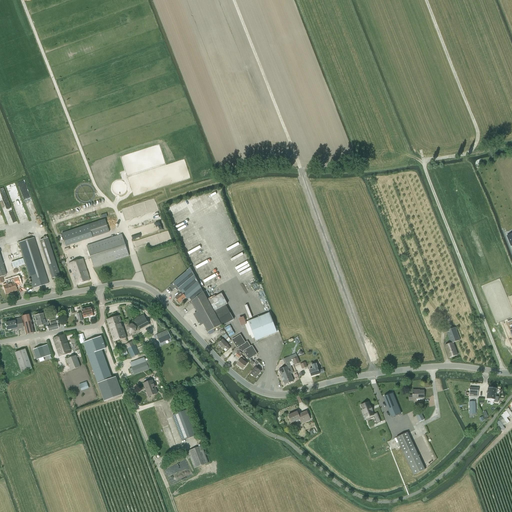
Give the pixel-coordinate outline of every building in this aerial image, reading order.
[(19,183),(29,217),(35,215),(26,181),(19,183)] [(8,188),(18,216),(25,214),(14,186),(8,188)] [(0,190),(0,201),(8,224),(15,222),(4,190),(0,190)] [(207,206),(221,197),(220,194),(205,203),(207,206)] [(158,211),(149,214),(152,222),(160,219),(158,211)] [(66,246),(104,234),(109,232),(105,220),(62,234),(66,246)] [(162,220),(141,229),(142,232),(163,223),(162,220)] [(185,232),(187,235),(197,229),(195,227),(185,232)] [(94,268),(129,256),(121,234),(86,246),(94,268)] [(48,284),(37,251),(33,238),(18,243),(33,289),(48,284)] [(59,276),(51,251),(47,238),(40,241),(52,279),(59,276)] [(236,249),(240,242),(235,239),(231,246),(236,249)] [(231,256),(236,260),(244,249),(240,246),(231,256)] [(76,285),(89,281),(82,259),(68,264),(76,285)] [(190,268),(187,271),(169,286),(173,290),(175,288),(177,290),(178,289),(181,292),(175,298),(179,303),(186,297),(188,300),(201,288),(190,268)] [(5,294),(16,291),(14,283),(11,284),(10,283),(6,284),(7,285),(3,286),(5,294)] [(208,332),(221,325),(203,292),(191,302),(208,332)] [(222,326),(234,319),(226,305),(214,311),(222,326)] [(92,309),(91,307),(82,310),(83,318),(93,315),(92,311),(94,311),(93,308),(92,309)] [(256,341),(276,332),(269,313),(244,323),(248,334),(250,333),(252,338),(254,338),(256,341)] [(44,319),(43,314),(34,316),(36,325),(39,324),(39,321),(42,321),(41,320),(44,319)] [(21,317),(26,334),(33,333),(30,319),(29,315),(25,316),(21,317)] [(149,325),(144,315),(134,320),(140,330),(149,325)] [(119,316),(107,320),(114,342),(126,338),(119,316)] [(13,319),(14,322),(5,323),(7,330),(15,329),(16,330),(19,329),(23,328),(21,318),(13,319)] [(39,324),(36,325),(37,327),(48,324),(47,318),(44,319),(41,320),(42,321),(39,321),(39,324)] [(452,343),(459,341),(455,328),(446,331),(450,343),(444,346),(449,358),(457,355),(452,343)] [(167,330),(156,335),(160,343),(171,338),(167,330)] [(53,338),(59,356),(70,352),(64,334),(53,338)] [(244,343),(239,335),(231,340),(236,348),(237,348),(238,349),(242,352),(243,351),(248,359),(256,354),(251,346),(250,347),(246,341),(244,343)] [(83,343),(98,384),(112,378),(101,350),(105,349),(101,336),(83,343)] [(227,350),(230,348),(228,345),(222,339),(218,344),(223,349),(225,348),(227,350)] [(131,358),(139,354),(133,341),(126,345),(123,347),(124,349),(127,348),(131,358)] [(43,358),(50,355),(51,355),(47,345),(33,350),(37,360),(39,359),(40,362),(44,360),(43,358)] [(25,349),(15,353),(21,372),(32,369),(25,349)] [(71,370),(80,367),(76,355),(66,359),(71,370)] [(286,367),(278,370),(281,377),(286,374),(288,373),(288,372),(289,372),(287,367),(290,366),(293,364),(291,361),(291,360),(289,356),(283,359),(286,367)] [(247,364),(244,362),(243,360),(244,358),(242,357),(241,359),(240,358),(236,364),(242,369),(247,364)] [(147,363),(130,369),(132,376),(149,370),(147,363)] [(311,377),(319,374),(317,368),(316,365),(312,366),(313,369),(309,370),(311,377)] [(255,378),(261,371),(258,368),(256,366),(250,373),(255,378)] [(286,374),(281,377),(284,385),(293,381),(290,374),(293,373),(290,366),(287,367),(289,372),(288,372),(288,373),(286,374)] [(116,377),(112,378),(98,384),(104,401),(122,395),(116,377)] [(157,394),(152,381),(143,384),(145,389),(146,389),(149,397),(157,394)] [(89,388),(88,384),(87,382),(79,384),(81,390),(89,388)] [(464,387),(463,396),(477,397),(478,388),(464,387)] [(486,399),(494,400),(494,402),(498,403),(498,397),(495,397),(496,389),(488,388),(487,399),(486,399)] [(414,399),(424,399),(423,391),(417,391),(417,390),(412,390),(413,396),(409,396),(409,400),(414,400),(414,399)] [(401,414),(392,393),(383,396),(391,418),(401,414)] [(362,410),(360,410),(362,415),(364,414),(367,420),(374,417),(376,424),(380,422),(377,413),(373,415),(372,411),(370,407),(368,402),(361,406),(362,410)] [(182,441),(197,435),(188,410),(173,415),(182,441)] [(507,411),(502,415),(507,422),(509,421),(506,417),(510,414),(507,411)] [(304,422),(309,420),(306,412),(298,415),(297,412),(288,416),(291,423),(299,420),(300,421),(304,420),(304,422)] [(424,419),(421,413),(416,415),(419,422),(424,419)] [(407,433),(396,438),(403,453),(409,467),(413,475),(424,470),(414,448),(409,437),(410,436),(409,432),(407,433)] [(202,446),(194,449),(188,451),(194,469),(208,463),(202,446)]
